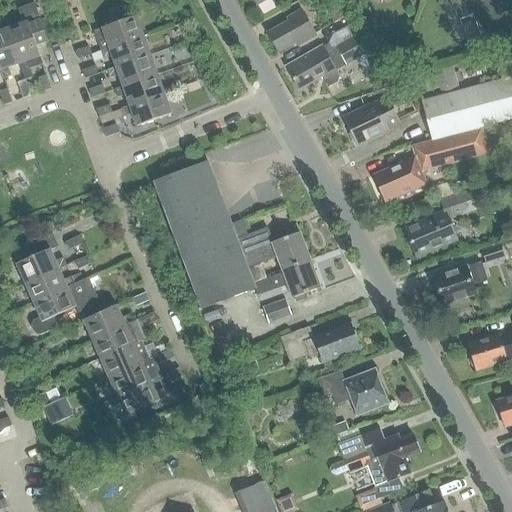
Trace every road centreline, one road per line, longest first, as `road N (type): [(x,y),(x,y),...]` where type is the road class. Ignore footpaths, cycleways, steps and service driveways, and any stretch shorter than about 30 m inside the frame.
road 1 (residential): [(511,510),(274,95)]
road 2 (residential): [(201,395),(101,164)]
road 3 (residential): [(101,164),(274,95)]
road 4 (residential): [(20,511),(1,458),(30,448),(0,361)]
